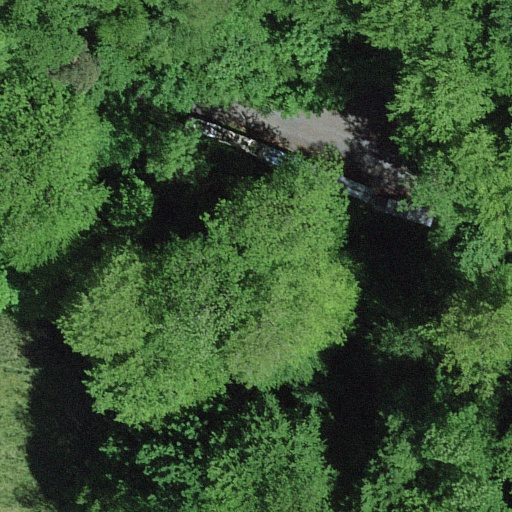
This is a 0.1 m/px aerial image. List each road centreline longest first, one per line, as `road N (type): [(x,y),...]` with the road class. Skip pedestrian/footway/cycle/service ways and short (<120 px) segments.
road 1 (track): [(511,219),(320,120),(181,82),(0,90)]
road 2 (track): [(511,138),(469,121),(407,116),(378,148)]
